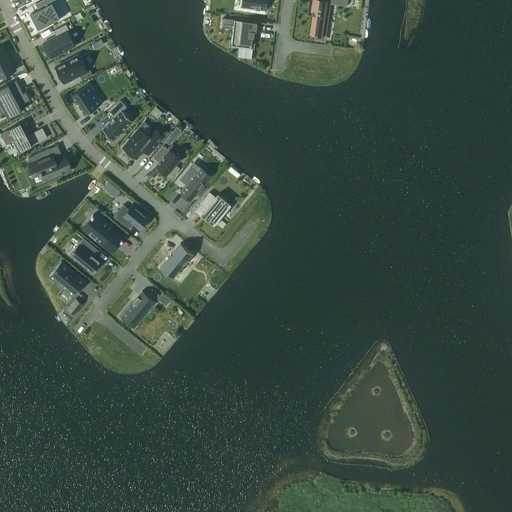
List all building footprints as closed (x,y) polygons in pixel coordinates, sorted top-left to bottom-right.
[(30,13),(38,29),(60,17),(53,3),(57,0),(56,0),(41,0),(40,1),(43,7),(30,13)] [(247,7),(266,10),(267,0),(242,0),(241,7),(247,7)] [(312,0),(311,11),(314,11),(314,15),(313,15),(310,34),(316,35),(323,36),(326,15),(326,13),(328,1),(346,3),(346,6),(347,6),(347,0),(312,0)] [(231,20),(231,19),(223,18),(222,18),(223,19),(222,27),(230,28),(231,20)] [(235,33),(233,46),(254,49),(257,22),(242,20),(241,34),(235,33)] [(69,29),(66,24),(54,30),(57,36),(43,42),(51,58),(75,45),(67,30),(69,29)] [(0,77),(16,70),(3,46),(0,47),(0,77)] [(79,54),(56,66),(64,82),(79,75),(82,80),(93,74),(90,69),(87,70),(79,54)] [(17,80),(0,88),(0,109),(2,114),(6,112),(9,117),(23,110),(20,105),(30,99),(26,91),(23,92),(17,80)] [(86,85),(71,94),(84,115),(99,105),(86,85)] [(127,106),(121,100),(110,111),(115,117),(103,129),(114,139),(133,120),(122,110),(127,106)] [(21,122),(1,133),(6,144),(14,140),(20,151),(38,142),(34,134),(27,138),(22,129),(24,128),(21,122)] [(140,128),(124,147),(136,158),(145,147),(151,151),(163,137),(154,129),(149,135),(140,128)] [(171,133),(165,141),(168,143),(174,136),(171,133)] [(164,145),(154,157),(159,161),(156,166),(167,175),(169,172),(174,176),(180,168),(176,164),(176,163),(182,160),(178,152),(176,154),(176,153),(176,154),(170,149),(169,150),(164,145)] [(40,171),(42,171),(45,180),(56,175),(57,176),(57,177),(66,174),(65,173),(65,172),(70,169),(64,155),(53,159),(49,148),(37,153),(28,157),(30,162),(29,163),(33,174),(40,171)] [(187,185),(181,193),(191,200),(211,175),(202,167),(196,175),(189,169),(180,179),(187,185)] [(108,181),(103,187),(115,197),(120,191),(108,181)] [(194,211),(196,210),(214,225),(231,204),(218,193),(216,197),(210,191),(194,211)] [(133,203),(129,208),(123,204),(114,216),(125,225),(129,220),(140,229),(150,217),(133,203)] [(99,214),(86,229),(107,246),(111,241),(120,248),(128,238),(99,214)] [(84,238),(70,255),(93,273),(102,262),(89,251),(93,246),(84,238)] [(177,249),(176,248),(160,267),(173,278),(194,253),(181,243),(180,243),(181,244),(177,249)] [(52,272),(49,276),(57,282),(74,296),(80,288),(84,284),(86,281),(70,268),(61,261),(52,272)] [(156,301),(153,299),(143,290),(121,317),(131,325),(134,328),(156,301)] [(158,299),(166,305),(171,299),(163,292),(158,299)] [(67,309),(74,314),(83,304),(76,298),(67,309)]
